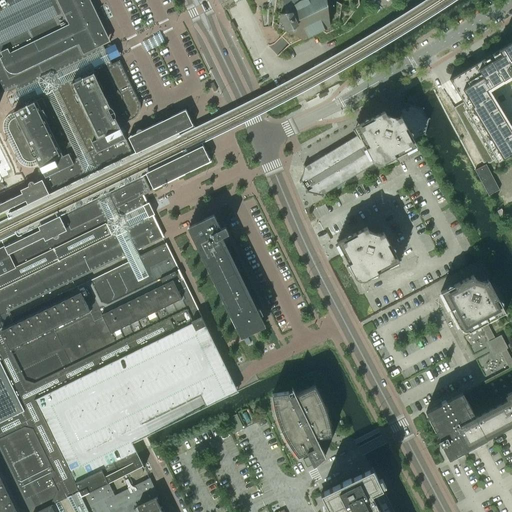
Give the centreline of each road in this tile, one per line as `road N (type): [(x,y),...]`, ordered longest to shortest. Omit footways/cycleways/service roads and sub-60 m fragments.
road 1 (unclassified): [(319,113),(511,2)]
road 2 (residential): [(392,407),(302,236)]
road 3 (residential): [(261,141),(193,0)]
road 4 (residential): [(290,487),(403,429)]
